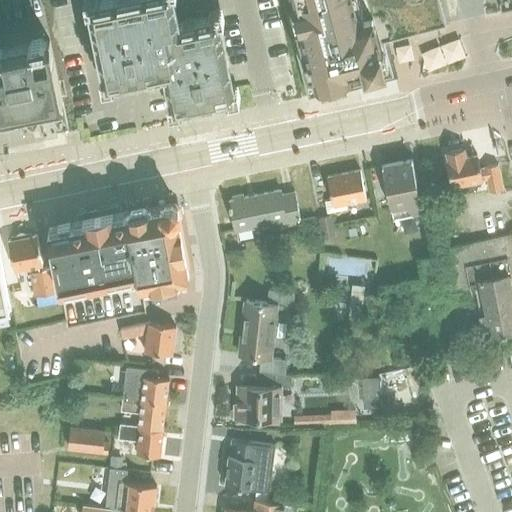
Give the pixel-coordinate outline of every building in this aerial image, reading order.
[(168,24),(177,22),(172,0),(90,0),(106,72),(112,76),(166,65),(176,63),(168,24)] [(282,0),(308,95),(392,73),(388,57),(385,43),(384,39),(445,23),(439,0),(282,0)] [(176,63),(166,65),(173,99),(179,103),(227,93),(232,87),(216,14),(177,22),(168,24),(176,63)] [(0,114),(16,111),(17,115),(19,114),(18,111),(27,109),(28,110),(34,115),(39,108),(38,106),(62,101),(49,39),(0,49),(0,114)] [(465,155),(464,148),(445,152),(451,184),(487,177),(489,190),(501,188),(496,163),(479,166),(476,153),(465,155)] [(411,159),(381,165),(386,186),(393,217),(392,217),(392,218),(394,218),(411,214),(411,215),(412,214),(421,212),(423,212),(418,191),(411,159)] [(331,199),(324,200),(326,212),(346,208),(345,203),(366,199),(360,169),(327,176),(331,199)] [(271,227),(300,221),(294,191),(281,194),(280,189),(243,197),(242,194),(233,196),(233,199),(228,200),(234,230),(270,222),(271,227)] [(49,229),(47,230),(55,265),(59,290),(64,289),(98,282),(103,281),(132,275),(137,274),(126,213),(123,214),(122,214),(121,210),(120,207),(119,203),(75,212),(77,219),(78,223),(72,224),(70,225),(58,227),(49,229)] [(137,274),(139,284),(188,275),(177,216),(179,214),(177,207),(171,203),(164,204),(163,206),(149,209),(144,206),(130,208),(127,213),(126,213),(137,274)] [(323,238),(334,236),(330,215),(319,217),(323,238)] [(36,296),(60,291),(59,290),(55,265),(45,268),(37,233),(8,239),(15,271),(30,267),(36,296)] [(511,233),(461,243),(441,247),(449,291),(481,285),(487,314),(481,315),(485,336),(511,330),(511,291),(508,274),(511,273),(511,233)] [(0,254),(0,328),(13,326),(9,300),(0,254)] [(438,256),(420,260),(423,276),(441,273),(438,256)] [(306,262),(305,282),(352,285),(353,265),(306,262)] [(246,299),(243,325),(273,328),(275,304),(292,306),(293,291),(268,289),(267,301),(246,299)] [(350,315),(351,290),(339,289),(338,315),(350,315)] [(148,332),(145,352),(172,355),(175,325),(149,322),(149,321),(120,328),(122,337),(148,332)] [(243,325),(240,355),(260,357),(259,370),(285,372),(287,358),(271,357),(273,328),(243,325)] [(398,359),(394,336),(378,339),(382,362),(398,359)] [(73,356),(71,368),(88,370),(90,358),(73,356)] [(126,365),(122,397),(124,397),(142,399),(142,397),(166,400),(169,379),(157,377),(158,369),(126,365)] [(285,372),(259,370),(259,387),(239,386),(239,405),(236,405),(236,418),(280,420),(280,387),(291,387),(291,373),(285,373),(285,372)] [(378,375),(362,376),(364,406),(380,405),(378,375)] [(166,400),(142,397),(142,399),(124,397),(122,409),(140,411),(138,425),(163,428),(166,400)] [(328,415),(295,417),(292,417),(291,426),(354,423),(353,410),(328,411),(328,415)] [(121,423),(120,430),(119,438),(139,440),(137,452),(159,455),(163,428),(138,425),(121,423)] [(107,450),(108,439),(102,439),(103,428),(72,425),(70,446),(107,450)] [(412,428),(383,429),(383,438),(412,438),(412,428)] [(227,454),(223,482),(268,487),(274,444),(244,440),(242,456),(228,454),(227,454)] [(426,442),(409,447),(415,466),(433,461),(426,442)] [(109,454),(108,465),(120,467),(121,455),(109,454)] [(64,464),(62,476),(84,478),(85,466),(64,464)] [(108,465),(104,506),(109,506),(153,511),(156,486),(125,483),(127,467),(120,467),(108,465)] [(295,511),(297,504),(255,499),(254,509),(226,506),(225,511),(295,511)] [(83,503),(82,511),(152,511),(153,511),(109,506),(104,506),(83,503)]
